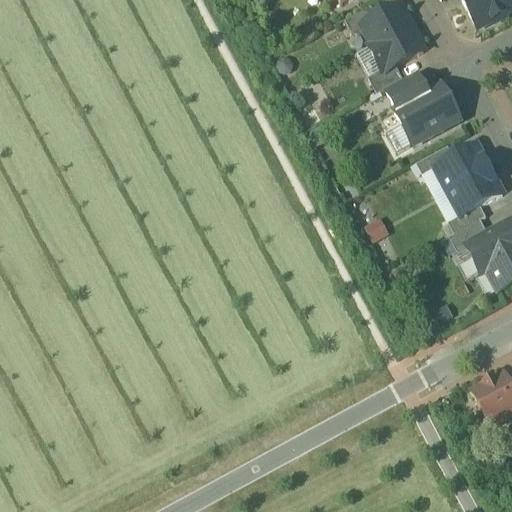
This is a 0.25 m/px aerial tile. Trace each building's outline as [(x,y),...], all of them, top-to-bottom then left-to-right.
[(334,0),(341,11),(360,0),(334,0)] [(459,0),(477,34),(493,25),(494,27),(506,20),(505,19),(511,15),(511,1),(511,0),(459,0)] [(372,59),(414,35),(410,27),(408,28),(399,11),(377,24),(362,32),(363,33),(373,51),(369,53),(372,59)] [(371,12),(345,26),(352,39),(363,33),(362,32),(377,24),(371,12)] [(414,35),(372,59),(382,76),(383,77),(386,76),(387,78),(396,73),(424,57),(414,41),(417,39),(414,35)] [(382,76),(368,84),(377,100),(385,95),(403,86),(396,73),(387,78),(386,76),(383,77),(382,76)] [(403,86),(385,95),(396,116),(428,99),(417,78),(403,86)] [(396,116),(394,117),(412,150),(428,142),(429,143),(445,134),(444,133),(459,125),(441,92),(428,99),(396,116)] [(454,163),(435,173),(436,174),(448,198),(489,176),(476,151),(454,163)] [(448,152),(416,169),(423,181),(436,174),(435,173),(454,163),(448,152)] [(489,176),(448,198),(461,221),(462,222),(480,212),(503,200),(489,176)] [(462,222),(461,221),(448,228),(454,240),(480,226),(486,223),(480,212),(462,222)] [(378,223),(362,233),(372,249),(388,239),(378,223)] [(454,240),(449,243),(457,258),(467,253),(466,251),(488,239),(480,226),(454,240)] [(487,275),(511,261),(511,226),(488,239),(466,251),(467,253),(480,278),(470,283),(471,284),(487,275)] [(511,261),(487,275),(499,297),(511,289),(511,261)] [(511,393),(505,380),(472,398),(491,433),(511,421),(511,393)]
